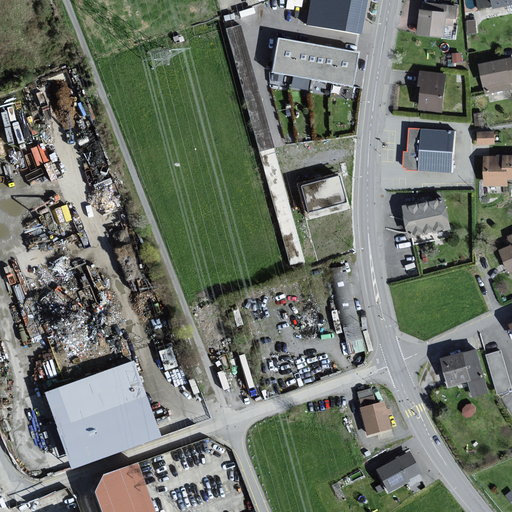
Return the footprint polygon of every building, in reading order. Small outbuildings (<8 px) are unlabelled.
[(368,0),(313,0),(309,25),(362,35),(368,0)] [(511,0),(476,0),(478,9),(511,3),(511,0)] [(456,19),(458,6),(425,2),(424,10),(419,9),(417,34),(444,37),(447,18),(456,19)] [(476,20),(467,21),(468,34),(477,33),(476,20)] [(240,25),(225,29),(291,269),(307,265),(240,25)] [(292,76),(298,41),(278,38),(272,72),(292,76)] [(312,79),(318,45),(298,41),(292,76),(312,79)] [(333,83),(340,48),(318,45),(312,79),(333,83)] [(353,86),(360,52),(340,48),(333,83),(353,86)] [(464,54),(455,54),(455,63),(464,63),(464,54)] [(511,58),(479,64),(484,94),(509,90),(508,84),(511,83),(511,58)] [(446,74),(419,71),(418,86),(421,86),(419,110),(442,113),(446,74)] [(483,113),(474,113),(474,127),(484,127),(483,113)] [(456,131),(409,128),(408,151),(404,151),(403,167),(407,168),(407,171),(453,174),(456,131)] [(495,133),(477,133),(477,142),(495,142),(495,133)] [(511,177),(511,156),(485,157),(485,185),(507,185),(507,177),(511,177)] [(340,173),(295,185),(305,221),(349,210),(340,173)] [(444,199),(403,207),(406,225),(408,233),(408,237),(412,236),(450,228),(444,199)] [(346,267),(331,271),(351,355),(366,352),(346,267)] [(179,363),(172,346),(161,351),(168,367),(179,363)] [(477,349),(440,358),(447,387),(468,382),(472,398),(488,394),(477,349)] [(511,387),(501,350),(486,354),(498,395),(511,390),(511,387)] [(131,362),(43,394),(69,465),(156,433),(131,362)] [(386,404),(360,410),(367,438),(393,431),(386,404)] [(408,453),(376,471),(388,493),(420,474),(408,453)] [(155,511),(139,464),(100,478),(93,492),(100,511),(155,511)]
